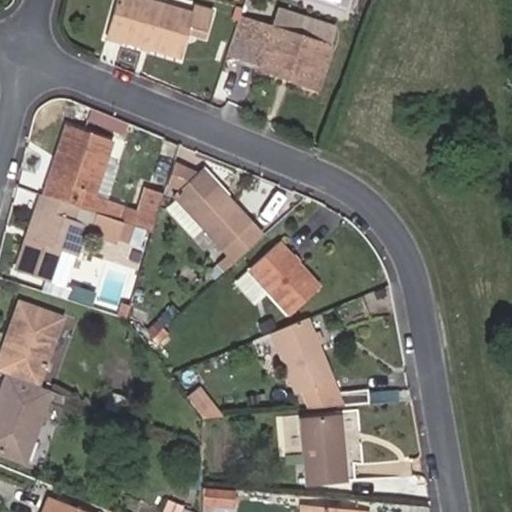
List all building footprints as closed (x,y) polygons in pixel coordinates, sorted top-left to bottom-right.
[(179,57),(186,33),(204,39),(212,13),(193,7),(190,15),(141,0),(115,0),(105,37),(179,57)] [(239,17),(241,9),(233,7),(229,18),(237,20),(239,17)] [(317,85),(330,47),(328,47),(335,27),(277,9),(270,27),(256,65),(317,85)] [(238,58),(251,22),(239,17),(226,54),(238,58)] [(256,65),(270,27),(251,22),(238,58),(256,65)] [(317,85),(256,65),(254,72),(315,92),(317,85)] [(92,196),(110,142),(66,126),(42,196),(121,223),(144,231),(150,233),(162,194),(144,189),(137,212),(104,201),(92,196)] [(104,201),(123,146),(110,142),(92,196),(104,201)] [(177,191),(197,173),(174,163),(165,187),(177,191)] [(226,197),(201,169),(197,173),(222,200),(226,197)] [(262,236),(226,197),(222,200),(197,173),(177,191),(171,196),(226,257),(232,264),(262,236)] [(75,255),(85,225),(90,227),(87,233),(114,243),(115,240),(121,223),(42,196),(39,194),(13,270),(50,283),(60,250),(75,255)] [(138,248),(144,231),(121,223),(115,240),(138,248)] [(288,316),(318,287),(277,242),(247,270),(288,316)] [(232,264),(226,257),(216,265),(222,273),(232,264)] [(244,273),(233,283),(254,305),(265,295),(244,273)] [(36,386),(61,318),(18,302),(10,323),(16,325),(10,342),(4,340),(0,351),(0,373),(5,375),(36,386)] [(144,322),(147,314),(133,309),(130,316),(144,322)] [(284,326),(281,318),(268,323),(272,332),(284,326)] [(342,406),(305,319),(270,333),(295,394),(300,392),(307,409),(342,406)] [(10,342),(16,325),(10,323),(7,333),(4,340),(10,342)] [(175,352),(167,340),(161,344),(169,356),(175,352)] [(0,455),(23,463),(49,391),(36,386),(5,375),(0,388),(0,455)] [(208,401),(197,388),(185,398),(196,411),(208,401)] [(120,413),(125,400),(110,395),(106,408),(120,413)] [(219,417),(208,401),(196,411),(201,418),(219,417)] [(345,481),(339,416),(298,419),(304,485),(345,481)] [(230,511),(232,493),(204,490),(201,511),(230,511)] [(83,511),(47,498),(41,511),(83,511)] [(180,511),(182,507),(167,501),(162,511),(180,511)]
